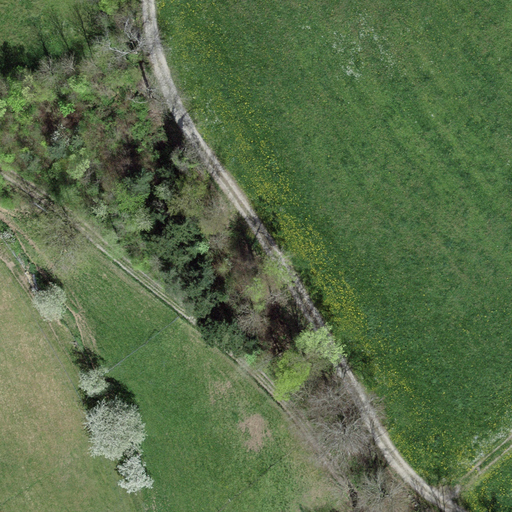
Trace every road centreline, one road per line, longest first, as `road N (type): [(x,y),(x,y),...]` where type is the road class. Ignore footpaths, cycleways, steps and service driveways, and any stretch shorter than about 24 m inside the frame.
road 1 (track): [(146,0),(148,39),(180,116),(328,340),(392,463),(451,511)]
road 2 (track): [(0,170),(64,211),(297,411)]
road 3 (track): [(135,511),(64,330),(0,245)]
road 4 (track): [(371,511),(297,411)]
